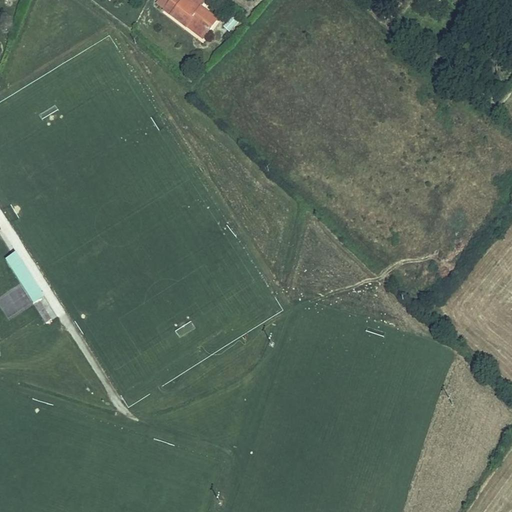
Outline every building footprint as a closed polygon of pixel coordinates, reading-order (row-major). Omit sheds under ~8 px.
[(190,25),(205,38),(216,26),(196,9),(194,12),(182,1),(182,0),(169,0),(162,9),(186,30),(190,25)] [(194,0),(182,0),(182,1),(194,12),(196,9),(200,4),(194,0)] [(190,25),(186,30),(201,43),(205,38),(190,25)] [(7,264),(33,306),(39,303),(43,301),(16,258),(7,264)] [(39,303),(33,306),(45,327),(51,324),(39,303)]
